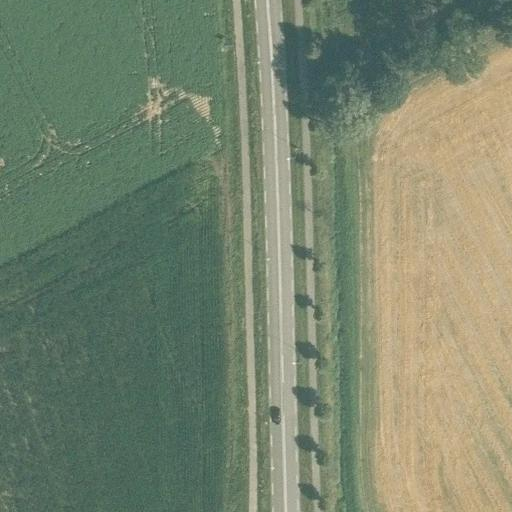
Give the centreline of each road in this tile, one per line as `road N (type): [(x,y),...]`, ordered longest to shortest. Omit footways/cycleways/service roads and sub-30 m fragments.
road 1 (track): [(511,30),(371,106),(362,122),(357,316),(368,511)]
road 2 (tertiary): [(286,511),(263,0)]
